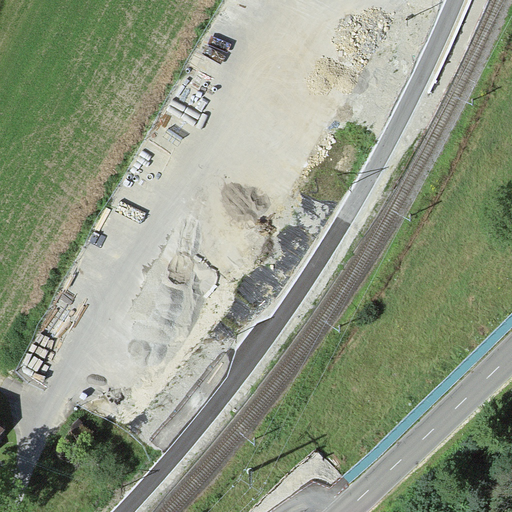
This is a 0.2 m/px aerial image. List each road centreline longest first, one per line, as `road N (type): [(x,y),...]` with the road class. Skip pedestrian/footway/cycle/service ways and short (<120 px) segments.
road 1 (tertiary): [(511,349),(339,511)]
road 2 (track): [(7,511),(23,473),(27,419),(0,382)]
